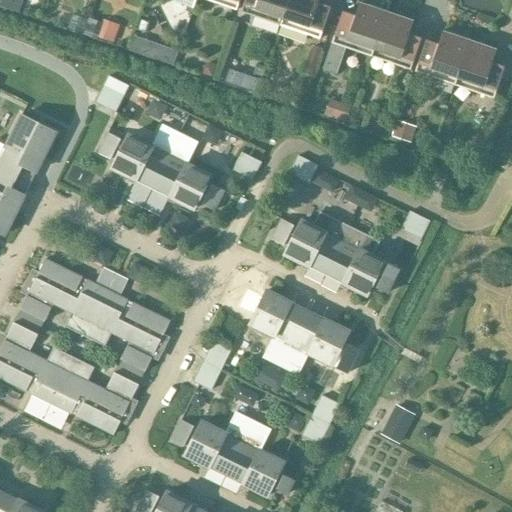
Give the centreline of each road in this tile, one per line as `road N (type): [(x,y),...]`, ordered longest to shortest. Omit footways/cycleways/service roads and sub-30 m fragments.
road 1 (residential): [(0,303),(46,199),(211,278)]
road 2 (residential): [(374,325),(227,249),(211,278)]
road 3 (residential): [(211,278),(130,447)]
road 4 (residential): [(251,511),(130,447)]
road 5 (residential): [(113,481),(0,419)]
